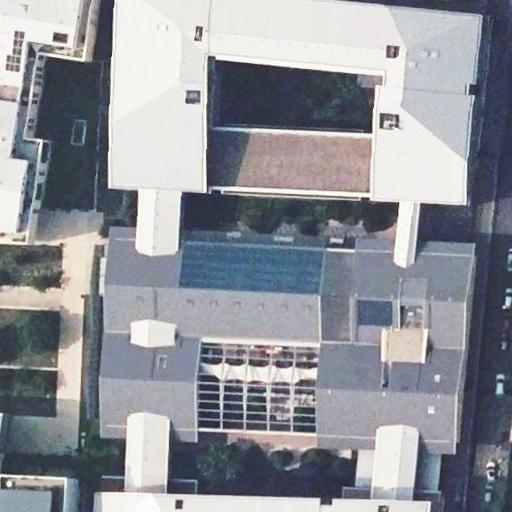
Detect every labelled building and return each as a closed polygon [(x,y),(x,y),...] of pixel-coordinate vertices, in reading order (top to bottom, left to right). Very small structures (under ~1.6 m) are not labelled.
[(0,0),(0,247),(35,249),(39,224),(55,136),(37,133),(50,63),(92,70),(105,0),(0,0)] [(427,204),(474,206),(493,25),(237,0),(129,0),(119,193),(145,195),(142,240),(185,241),(188,195),(404,206),(401,252),(422,253),(427,204)] [(142,240),(118,239),(114,330),(82,329),(80,371),(112,373),(112,383),(80,383),(79,402),(111,403),(110,426),(134,427),(175,429),(382,439),(425,441),(459,442),(477,255),(422,253),(401,252),(185,241),(142,240)] [(7,414),(0,413),(0,511),(79,511),(81,478),(5,475),(6,443),(7,414)] [(131,493),(104,492),(103,511),(443,511),(445,504),(419,503),(425,441),(382,439),(377,501),(172,495),(175,429),(134,427),(131,493)]
